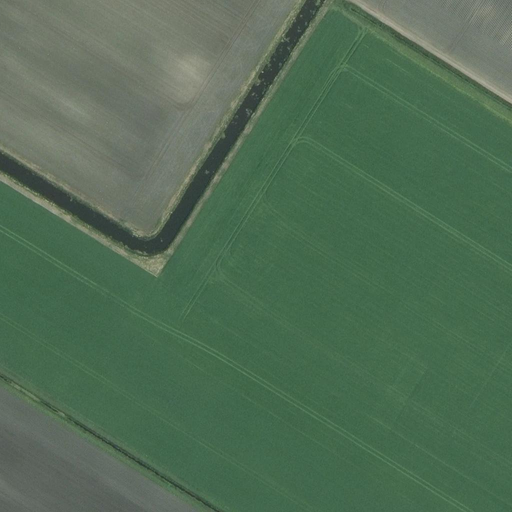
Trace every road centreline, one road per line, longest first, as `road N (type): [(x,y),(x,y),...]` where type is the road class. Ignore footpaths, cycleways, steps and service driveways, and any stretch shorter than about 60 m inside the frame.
road 1 (track): [(0,174),(128,255),(161,260),(332,0)]
road 2 (track): [(511,98),(356,0)]
